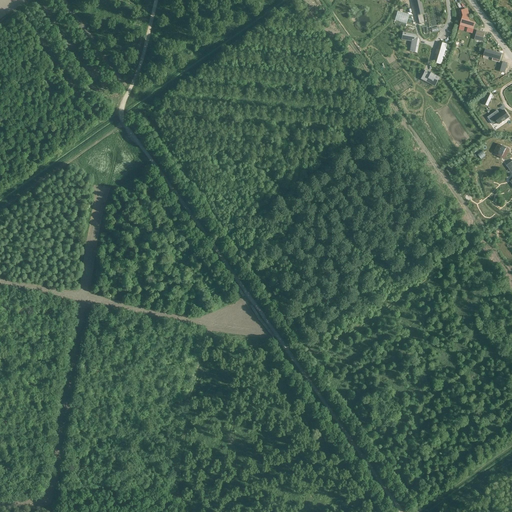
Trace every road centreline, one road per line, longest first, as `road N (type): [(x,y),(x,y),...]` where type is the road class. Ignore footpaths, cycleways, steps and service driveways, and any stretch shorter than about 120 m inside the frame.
road 1 (track): [(122,121),(401,511)]
road 2 (track): [(155,0),(122,121)]
